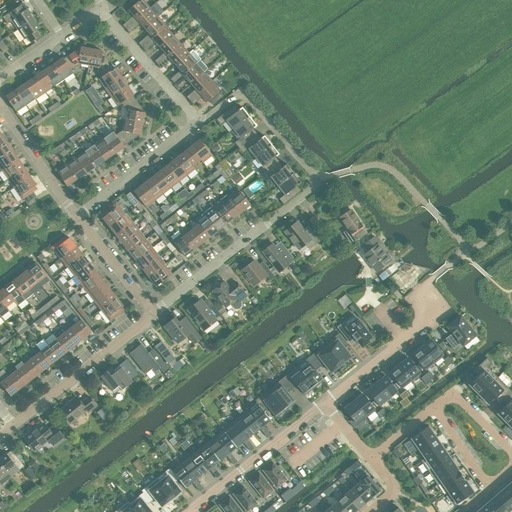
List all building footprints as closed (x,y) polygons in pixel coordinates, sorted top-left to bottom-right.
[(133,16),(122,26),(125,30),(149,8),(141,0),(140,0),(139,1),(138,0),(130,0),(126,5),(130,9),(128,11),(133,16)] [(149,8),(125,30),(129,34),(140,24),(144,29),(157,17),(163,12),(161,13),(155,6),(157,5),(155,3),(149,8)] [(23,5),(3,18),(7,24),(11,21),(17,30),(33,20),(26,10),(25,11),(21,6),(23,5)] [(149,34),(138,44),(141,48),(165,27),(166,27),(165,26),(157,17),(144,29),(149,34)] [(33,20),(17,30),(24,40),(26,38),(30,44),(40,37),(36,31),(39,29),(33,20)] [(165,27),(141,48),(145,51),(155,43),(159,48),(172,36),(165,27)] [(164,53),(154,62),(157,66),(180,45),(172,36),(159,48),(164,53)] [(2,41),(0,42),(0,49),(3,54),(8,51),(2,41)] [(180,45),(157,66),(161,69),(171,60),(175,66),(188,54),(180,45)] [(64,60),(63,60),(70,71),(71,71),(76,67),(75,65),(77,64),(88,66),(91,50),(80,48),(79,52),(76,52),(64,60)] [(91,50),(88,66),(99,68),(101,70),(99,71),(102,77),(103,77),(114,70),(113,69),(105,57),(101,57),(102,52),(91,50)] [(180,71),(170,80),(173,83),(196,64),(197,63),(202,59),(194,50),(188,54),(175,66),(180,71)] [(63,58),(53,65),(64,81),(73,74),(71,71),(70,71),(63,60),(64,60),(63,58)] [(196,64),(173,83),(177,87),(186,79),(190,84),(204,73),(196,64)] [(53,65),(43,72),(54,87),(64,81),(53,65)] [(102,77),(98,80),(105,89),(121,77),(115,68),(113,69),(114,70),(103,77),(102,77)] [(43,72),(34,78),(45,93),(54,87),(43,72)] [(195,89),(186,98),(189,101),(212,82),(204,73),(190,84),(195,89)] [(121,77),(105,89),(111,98),(127,86),(121,77)] [(34,78),(25,84),(35,100),(45,93),(34,78)] [(212,82),(189,101),(193,105),(202,97),(207,102),(208,101),(212,105),(222,97),(218,92),(220,91),(212,82)] [(25,84),(15,91),(26,106),(35,100),(25,84)] [(127,86),(111,98),(117,107),(121,104),(131,96),(132,97),(133,96),(127,86)] [(15,91),(6,97),(16,113),(26,106),(15,91)] [(131,96),(121,104),(125,109),(127,108),(128,110),(126,121),(142,124),(144,113),(139,112),(140,109),(132,97),(131,96)] [(233,130),(240,124),(249,117),(242,108),(238,111),(234,106),(216,120),(220,126),(226,121),(233,130)] [(238,148),(240,147),(256,134),(252,129),(256,127),(249,117),(240,124),(233,130),(240,138),(234,143),(238,148)] [(116,125),(111,129),(115,135),(115,136),(122,147),(123,146),(135,138),(135,134),(140,135),(142,124),(126,121),(124,132),(122,134),(120,132),(116,125)] [(113,132),(104,139),(114,154),(124,148),(123,146),(122,147),(115,136),(113,132)] [(256,134),(240,147),(238,148),(243,154),(248,149),(255,158),(271,146),(264,136),(260,139),(256,134)] [(104,139),(94,145),(105,161),(114,154),(104,139)] [(200,160),(200,161),(202,163),(211,156),(199,141),(190,148),(200,160)] [(7,143),(0,147),(0,159),(12,151),(7,143)] [(94,145),(84,152),(95,167),(105,161),(94,145)] [(261,177),(279,163),(275,158),(278,155),(271,146),(255,158),(262,167),(256,171),(261,177)] [(182,154),(192,167),(200,161),(200,160),(190,148),(182,154)] [(12,151),(0,159),(0,162),(5,169),(18,160),(12,151)] [(84,152),(75,158),(86,174),(95,167),(84,152)] [(192,167),(182,154),(174,160),(187,176),(195,170),(192,167)] [(75,158),(66,165),(76,180),(86,174),(75,158)] [(220,162),(217,164),(221,168),(223,171),(229,167),(230,166),(224,159),(220,163),(220,162)] [(18,160),(5,169),(2,171),(7,179),(10,177),(24,168),(18,160)] [(187,176),(174,160),(166,166),(179,182),(187,176)] [(278,186),(293,174),(286,165),(282,167),(279,163),(261,177),(265,182),(271,177),(278,186)] [(66,165),(56,171),(67,187),(76,180),(66,165)] [(179,182),(166,166),(158,173),(171,188),(179,182)] [(13,188),(30,177),(24,168),(10,177),(7,179),(13,188)] [(171,188),(158,173),(150,179),(162,195),(171,188)] [(293,174),(278,186),(285,195),(279,200),(283,205),(301,191),(297,186),(301,183),(293,174)] [(30,177),(13,188),(22,200),(33,192),(31,189),(36,186),(30,177)] [(162,195),(150,179),(142,185),(154,201),(162,195)] [(154,201),(142,185),(133,192),(146,208),(154,201)] [(229,197),(241,212),(250,205),(238,190),(229,197)] [(135,206),(139,204),(130,192),(125,196),(134,208),(135,207),(135,206)] [(219,201),(233,219),(241,212),(229,197),(227,195),(219,201)] [(233,219),(219,201),(211,207),(225,225),(233,219)] [(109,227),(125,215),(116,203),(105,212),(107,215),(102,219),(109,227)] [(225,225),(211,207),(203,214),(217,231),(225,225)] [(340,219),(352,237),(349,239),(352,242),(366,233),(359,222),(358,222),(351,212),(340,219)] [(195,220),(199,225),(209,238),(217,231),(203,214),(195,220)] [(116,236),(132,223),(125,215),(109,227),(116,236)] [(312,219),(309,222),(318,234),(323,230),(313,218),(312,219)] [(309,250),(320,242),(308,226),(303,230),(297,222),(284,232),(298,250),(305,245),(309,250)] [(122,244),(138,232),(132,223),(116,236),(122,244)] [(209,238),(199,225),(191,231),(201,244),(209,238)] [(189,228),(181,234),(183,237),(193,250),(201,244),(191,231),(189,228)] [(129,253),(145,240),(138,232),(122,244),(129,253)] [(193,250),(183,237),(181,234),(172,241),(184,257),(193,250)] [(380,248),(377,245),(380,242),(375,236),(372,238),(363,245),(368,251),(363,255),(366,259),(371,266),(372,266),(377,272),(390,262),(385,256),(386,255),(380,248)] [(60,259),(76,247),(69,238),(64,242),(62,239),(51,248),(60,259)] [(136,261),(152,249),(145,240),(129,253),(136,261)] [(289,265),(294,260),(286,250),(280,255),(272,244),(262,252),(273,266),(277,263),(283,270),(289,265)] [(67,268),(83,255),(76,247),(60,259),(67,268)] [(142,270),(158,257),(152,249),(136,261),(142,270)] [(40,262),(45,259),(41,254),(36,257),(40,262)] [(83,255),(67,268),(74,276),(89,264),(83,255)] [(149,278),(165,266),(164,266),(165,265),(158,257),(142,270),(149,278)] [(270,281),(275,277),(266,267),(261,270),(254,261),(241,271),(254,286),(266,277),(270,281)] [(36,263),(28,270),(38,283),(42,287),(50,281),(46,276),(36,263)] [(89,264),(74,276),(80,285),(96,272),(89,264)] [(165,266),(149,278),(156,287),(172,275),(165,266)] [(28,270),(20,276),(33,294),(42,287),(38,283),(28,270)] [(87,293),(103,281),(96,272),(80,285),(87,293)] [(384,272),(379,276),(382,281),(388,276),(384,272)] [(20,276),(12,282),(22,295),(25,300),(33,294),(20,276)] [(94,302),(109,289),(103,281),(87,293),(94,302)] [(12,282),(4,289),(14,302),(17,306),(25,300),(22,295),(12,282)] [(62,285),(59,288),(63,293),(66,290),(65,289),(69,286),(66,282),(62,285)] [(225,308),(230,304),(232,307),(234,309),(236,309),(238,308),(240,306),(240,303),(239,301),(246,296),(236,283),(229,288),(224,282),(212,291),(225,308)] [(4,289),(0,291),(0,300),(6,308),(6,307),(14,302),(4,289)] [(100,310),(116,298),(109,289),(94,302),(100,310)] [(398,299),(401,296),(397,291),(393,293),(398,299)] [(112,324),(116,321),(114,318),(120,313),(118,310),(123,307),(116,298),(100,310),(112,324)] [(0,300),(0,316),(1,318),(9,311),(6,307),(6,308),(0,300)] [(217,321),(220,315),(213,306),(208,310),(201,300),(187,311),(203,331),(217,321)] [(462,346),(476,335),(461,317),(448,327),(452,333),(454,336),(447,342),(453,349),(461,344),(462,346)] [(194,344),(201,339),(185,318),(178,323),(175,318),(164,327),(177,344),(188,336),(194,344)] [(343,323),(337,327),(347,340),(352,336),(356,341),(357,340),(362,347),(368,342),(367,340),(371,337),(366,331),(368,330),(363,324),(361,325),(356,319),(347,327),(343,323)] [(73,327),(83,340),(91,333),(81,320),(73,327)] [(64,333),(75,346),(83,340),(73,327),(64,333)] [(56,339),(67,352),(75,346),(64,333),(56,339)] [(339,333),(325,344),(341,364),(350,357),(343,348),(348,345),(339,333)] [(48,346),(59,359),(67,352),(56,339),(48,346)] [(426,344),(422,348),(434,363),(444,356),(431,340),(429,339),(424,343),(426,344)] [(162,341),(155,346),(169,363),(175,358),(162,341)] [(325,344),(311,356),(320,367),(325,363),(331,371),(341,364),(325,344)] [(163,373),(168,369),(160,359),(156,363),(141,345),(129,354),(145,374),(152,369),(155,372),(159,368),(163,373)] [(40,352),(51,365),(59,359),(48,346),(40,352)] [(425,371),(434,363),(422,348),(418,351),(416,349),(411,353),(413,355),(412,355),(425,371)] [(32,358),(43,371),(51,365),(40,352),(32,358)] [(311,356),(297,367),(314,388),(323,381),(315,371),(320,367),(311,356)] [(448,357),(443,360),(448,366),(452,363),(448,357)] [(24,365),(35,377),(43,371),(32,358),(24,365)] [(399,366),(412,382),(421,374),(408,358),(399,366)] [(469,385),(479,395),(497,377),(488,368),(492,363),(487,358),(473,372),(477,376),(469,385)] [(16,371),(26,384),(35,377),(24,365),(16,371)] [(412,382),(399,366),(390,373),(402,389),(412,382)] [(297,367),(283,378),(292,389),(297,385),(305,396),(314,388),(297,367)] [(134,369),(127,375),(121,368),(115,373),(111,368),(100,377),(114,393),(120,389),(122,391),(133,382),(131,380),(138,375),(134,369)] [(8,377),(9,377),(3,369),(0,371),(0,383),(10,397),(18,390),(8,377)] [(16,371),(9,377),(8,377),(18,390),(26,384),(16,371)] [(425,375),(430,381),(434,377),(429,371),(425,375)] [(430,381),(425,375),(421,378),(425,384),(430,381)] [(376,384),(389,400),(398,392),(386,376),(376,384)] [(497,377),(479,395),(489,405),(498,397),(502,401),(511,392),(497,377)] [(283,378),(269,389),(286,410),(295,403),(287,393),(292,389),(283,378)] [(380,407),(389,400),(376,384),(367,391),(380,407)] [(269,389),(255,400),(257,402),(257,403),(264,411),(269,408),(277,418),(286,410),(269,389)] [(511,392),(502,401),(506,405),(497,413),(507,424),(511,419),(511,392)] [(363,394),(354,402),(366,418),(376,410),(363,394)] [(88,413),(96,406),(89,397),(81,403),(76,397),(70,402),(70,403),(59,411),(70,424),(71,423),(71,424),(77,420),(76,419),(86,411),(88,413)] [(354,428),(366,418),(354,402),(350,405),(348,403),(343,407),(344,409),(352,419),(349,422),(354,428)] [(257,403),(248,410),(262,427),(264,426),(270,421),(271,421),(264,411),(257,403)] [(248,410),(239,416),(253,434),(260,429),(262,427),(248,410)] [(239,416),(231,423),(245,441),(247,439),(253,434),(239,416)] [(231,423),(222,430),(236,447),(243,442),(245,441),(231,423)] [(53,446),(64,438),(55,426),(49,431),(43,424),(24,438),(34,451),(49,440),(53,446)] [(419,449),(436,438),(428,427),(409,440),(417,451),(419,450),(419,449)] [(222,430),(214,436),(228,454),(230,453),(236,447),(222,430)] [(214,436),(205,443),(219,461),(226,456),(228,454),(214,436)] [(419,450),(425,458),(425,459),(442,447),(436,438),(419,449),(419,450)] [(205,443),(197,450),(211,468),(213,466),(219,461),(205,443)] [(425,459),(425,458),(421,461),(429,473),(433,471),(450,459),(442,447),(425,459)] [(397,448),(392,452),(397,459),(402,455),(397,448)] [(197,450),(188,456),(203,474),(209,469),(211,468),(197,450)] [(0,457),(0,485),(24,467),(14,454),(9,458),(6,453),(0,457)] [(188,456),(180,463),(194,481),(196,479),(203,474),(188,456)] [(441,483),(459,471),(450,459),(433,471),(441,482),(441,483)] [(277,488),(287,480),(273,462),(262,470),(277,488)] [(180,463),(171,470),(179,480),(186,488),(192,482),(194,481),(180,463)] [(169,468),(155,479),(173,501),(182,494),(174,484),(179,480),(171,470),(169,468)] [(465,481),(459,471),(441,483),(441,482),(439,483),(446,494),(465,481)] [(263,499),(273,491),(259,473),(249,481),(263,499)] [(360,482),(374,499),(382,492),(368,476),(360,482)] [(155,479),(141,491),(143,493),(151,502),(155,498),(163,508),(168,505),(173,501),(155,479)] [(351,486),(351,487),(366,505),(367,505),(374,499),(360,482),(358,480),(358,481),(351,486)] [(465,481),(446,494),(454,506),(474,493),(465,481)] [(247,511),(257,504),(243,486),(240,489),(233,494),(240,503),(247,511)] [(296,486),(291,490),(294,495),(300,491),(296,486)] [(506,487),(497,495),(510,511),(511,509),(511,491),(511,490),(507,486),(506,487)] [(351,487),(343,493),(344,495),(345,495),(359,511),(360,511),(366,505),(351,487)] [(129,503),(129,504),(135,511),(150,511),(146,506),(151,502),(143,493),(129,503)] [(338,501),(337,501),(346,511),(358,511),(359,511),(345,495),(344,495),(338,501)] [(491,499),(486,503),(487,504),(486,505),(491,511),(509,511),(510,511),(497,495),(492,500),(491,499)] [(224,511),(241,511),(240,510),(229,497),(219,505),(224,511)] [(330,507),(334,511),(346,511),(337,501),(330,507)] [(127,502),(114,511),(135,511),(129,504),(127,502)]
